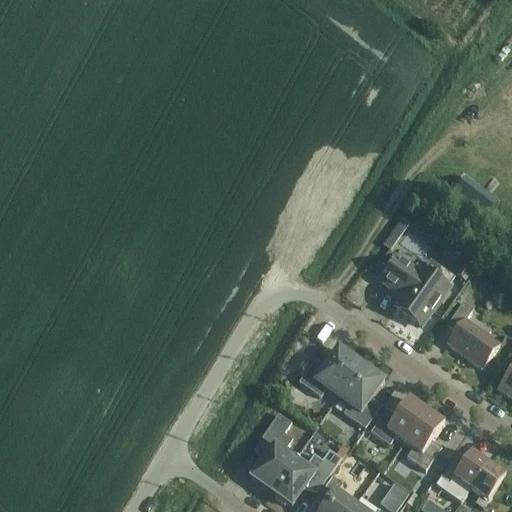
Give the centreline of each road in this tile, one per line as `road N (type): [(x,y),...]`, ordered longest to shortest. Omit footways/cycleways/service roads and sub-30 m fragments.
road 1 (residential): [(279,295),(310,297),(511,435)]
road 2 (residential): [(165,453),(252,316),(279,295)]
